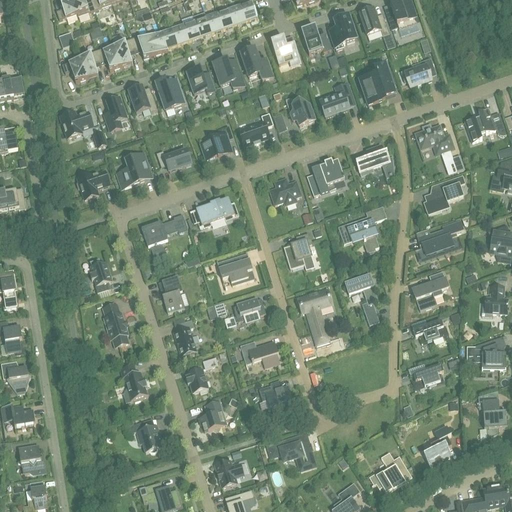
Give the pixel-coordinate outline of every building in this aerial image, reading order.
[(78,19),(71,0),(59,0),(63,11),(56,14),(59,23),(77,17),(78,19)] [(84,0),(71,0),(78,19),(95,13),(91,1),(85,3),(84,0)] [(90,0),(91,1),(95,13),(112,7),(109,0),(90,0)] [(128,0),(129,1),(132,8),(138,6),(135,0),(128,0)] [(293,0),(297,9),(309,5),(307,0),(293,0)] [(409,1),(390,7),(393,17),(388,19),(392,32),(398,30),(407,31),(411,30),(416,21),(409,1)] [(240,6),(246,24),(257,20),(258,20),(252,5),(241,8),(240,6)] [(240,6),(228,10),(234,28),(246,24),(240,6)] [(228,10),(217,14),(223,32),(234,28),(228,10)] [(367,38),(381,33),(383,39),(389,36),(383,19),(378,21),(376,20),(374,12),(368,14),(368,12),(361,15),(361,16),(360,17),(367,38)] [(144,24),(153,21),(151,14),(142,17),(144,24)] [(217,14),(206,18),(212,36),(223,32),(217,14)] [(206,21),(195,24),(200,40),(212,36),(206,18),(205,18),(206,21)] [(329,34),(336,53),(344,50),(343,47),(357,42),(348,19),(334,24),(337,31),(329,34)] [(9,36),(15,35),(13,23),(7,23),(9,36)] [(195,24),(184,28),(189,44),(200,40),(195,24)] [(184,28),(172,32),(178,47),(189,44),(184,28)] [(316,30),(301,35),(309,57),(323,53),(324,55),(331,52),(326,38),(319,41),(316,30)] [(82,31),(74,34),(76,40),(84,37),(82,31)] [(161,34),(160,34),(167,54),(168,54),(167,51),(178,47),(172,32),(161,36),(161,34)] [(148,35),(156,58),(167,54),(160,34),(149,38),(148,35)] [(59,39),(61,45),(73,41),(71,35),(59,39)] [(148,35),(131,41),(135,55),(141,53),(144,62),(156,58),(148,35)] [(278,43),(271,45),(279,68),(299,61),(301,66),(302,66),(292,39),(278,44),(278,43)] [(61,45),(63,51),(75,47),(73,41),(61,45)] [(121,70),(132,66),(129,55),(135,53),(135,55),(131,41),(124,44),(125,46),(115,49),(114,47),(113,47),(121,70)] [(420,43),(423,52),(430,50),(427,42),(420,43)] [(113,47),(96,53),(100,65),(101,66),(107,64),(110,74),(121,70),(113,47)] [(255,52),(241,57),(244,67),(243,67),(245,76),(247,75),(249,80),(260,77),(263,85),(273,81),(267,64),(260,66),(255,52)] [(91,58),(80,61),(87,82),(98,78),(95,67),(100,65),(96,53),(90,55),(91,58)] [(337,61),(339,69),(348,66),(346,58),(337,61)] [(76,85),(87,82),(80,61),(62,68),(65,77),(72,74),(76,85)] [(413,73),(412,71),(401,74),(405,85),(408,84),(411,91),(431,84),(429,77),(435,74),(431,61),(420,65),(422,71),(413,73)] [(227,63),(213,67),(221,90),(231,87),(233,92),(245,88),(237,65),(229,68),(227,63)] [(376,78),(359,83),(368,109),(385,103),(384,99),(395,95),(392,87),(396,86),(392,73),(388,75),(385,67),(374,71),(376,78)] [(338,72),(341,79),(348,76),(345,70),(338,72)] [(215,94),(209,77),(202,79),(200,72),(187,77),(194,97),(206,93),(207,96),(215,94)] [(25,98),(22,80),(21,80),(21,81),(11,83),(10,79),(2,81),(6,103),(14,101),(14,99),(24,97),(24,98),(25,98)] [(184,107),(177,84),(167,88),(165,83),(156,86),(164,109),(170,107),(172,112),(184,107)] [(281,83),(274,86),(276,92),(283,89),(281,83)] [(336,91),(339,99),(320,105),(326,121),(347,113),(346,109),(353,107),(346,87),(336,91)] [(142,90),(127,95),(130,104),(132,103),(136,115),(149,110),(150,114),(157,111),(152,95),(145,97),(142,90)] [(240,96),(242,103),(250,100),(247,93),(240,96)] [(392,109),(403,107),(401,97),(390,99),(392,109)] [(356,101),(358,107),(366,104),(364,99),(356,101)] [(107,105),(110,116),(104,118),(110,134),(122,130),(119,123),(127,121),(120,101),(107,105)] [(310,110),(298,105),(288,108),(293,125),(297,123),(300,130),(315,124),(310,110)] [(475,120),(465,124),(472,145),(482,142),(480,137),(485,135),(486,136),(496,133),(497,133),(498,136),(500,138),(503,139),(507,137),(499,116),(491,119),(488,111),(478,115),(480,120),(475,122),(475,120)] [(184,115),(187,122),(194,120),(190,113),(184,115)] [(75,115),(60,120),(68,141),(82,136),(81,134),(93,130),(88,115),(76,119),(75,115)] [(261,119),(263,125),(239,133),(244,149),(253,146),(254,148),(261,145),(260,143),(269,140),(266,131),(273,128),(269,116),(261,119)] [(274,120),(276,127),(285,124),(281,117),(274,120)] [(416,136),(415,137),(416,137),(421,152),(421,153),(422,153),(421,153),(439,147),(442,156),(454,152),(450,138),(444,140),(440,129),(440,128),(439,128),(431,131),(430,127),(423,130),(424,134),(416,136)] [(212,142),(212,144),(201,147),(206,162),(223,157),(223,158),(232,155),(228,143),(233,141),(229,129),(223,131),(225,138),(212,142)] [(4,133),(0,133),(0,156),(8,155),(8,151),(18,150),(19,150),(15,133),(5,135),(4,133)] [(102,135),(94,138),(98,150),(106,148),(102,135)] [(107,142),(110,149),(117,147),(115,142),(111,140),(107,142)] [(373,171),(383,167),(387,179),(389,179),(390,179),(392,178),(394,177),(394,180),(395,180),(393,159),(392,159),(392,160),(389,162),(387,154),(384,155),(382,148),(367,153),(369,161),(356,165),(361,179),(374,175),(373,171)] [(161,170),(167,168),(170,175),(191,167),(186,153),(165,160),(163,154),(156,156),(161,170)] [(128,172),(117,176),(122,191),(146,183),(144,177),(149,175),(151,181),(152,181),(144,157),(131,161),(133,168),(128,170),(128,172)] [(459,158),(452,161),(456,174),(464,172),(459,158)] [(508,192),(507,194),(511,195),(511,161),(500,165),(500,169),(499,169),(496,181),(494,181),(492,192),(501,194),(502,191),(508,192)] [(325,168),(324,168),(323,168),(311,172),(313,177),(307,179),(314,199),(336,191),(334,186),(344,182),(338,163),(333,165),(332,163),(324,165),(325,168)] [(98,198),(96,192),(109,188),(105,174),(92,179),(91,177),(78,182),(79,184),(77,185),(77,186),(78,191),(80,192),(81,192),(85,203),(98,198)] [(427,204),(424,205),(428,218),(442,213),(440,208),(463,199),(459,188),(465,186),(462,178),(443,185),(446,192),(425,199),(427,204)] [(296,184),(288,187),(286,181),(283,182),(275,185),(277,191),(270,193),(275,207),(284,204),(285,208),(296,204),(295,200),(301,198),(296,184)] [(22,191),(5,194),(9,213),(18,211),(19,212),(26,211),(22,191)] [(0,194),(0,214),(9,213),(5,194),(0,194)] [(211,205),(211,207),(197,212),(201,224),(198,224),(200,231),(211,228),(210,225),(225,220),(226,223),(238,218),(234,206),(230,207),(228,201),(220,204),(219,202),(211,205)] [(347,227),(338,230),(344,247),(353,244),(353,246),(363,242),(365,247),(366,247),(368,255),(374,253),(374,252),(379,250),(375,238),(377,238),(372,226),(387,221),(383,209),(366,215),(367,219),(356,223),(359,229),(349,233),(347,227)] [(316,226),(324,223),(321,217),(316,218),(315,215),(312,215),(316,226)] [(167,244),(165,236),(167,237),(178,233),(179,236),(188,233),(182,217),(173,220),(174,222),(161,227),(161,225),(142,231),(148,250),(150,250),(154,261),(166,257),(162,247),(160,246),(167,244)] [(462,220),(465,229),(469,227),(470,217),(462,220)] [(306,227),(313,225),(311,218),(304,220),(306,227)] [(337,219),(326,223),(329,234),(334,232),(333,228),(339,225),(337,219)] [(423,251),(418,252),(422,261),(436,256),(435,254),(443,251),(444,254),(458,249),(454,237),(463,233),(460,224),(443,230),(444,233),(420,241),(423,251)] [(507,228),(488,234),(489,239),(492,240),(490,256),(499,257),(499,263),(511,264),(511,256),(511,236),(510,236),(507,228)] [(313,234),(316,240),(322,238),(320,232),(313,234)] [(290,272),(305,267),(303,261),(310,259),(307,248),(312,247),(308,235),(296,239),(298,246),(284,250),(290,272)] [(249,261),(248,262),(249,263),(237,266),(235,260),(218,265),(217,264),(225,292),(226,292),(223,282),(229,280),(232,288),(254,282),(255,283),(249,261)] [(106,264),(100,266),(99,262),(90,264),(91,269),(93,276),(90,277),(92,283),(95,282),(96,288),(95,288),(97,296),(111,292),(108,285),(112,284),(106,264)] [(420,313),(437,308),(435,300),(442,298),(441,294),(448,291),(442,274),(429,279),(431,286),(413,292),(420,313)] [(0,294),(3,294),(5,303),(2,303),(4,311),(17,309),(13,282),(15,282),(13,275),(0,276),(0,294)] [(345,286),(349,297),(363,293),(367,305),(362,307),(367,322),(377,318),(373,306),(379,305),(370,278),(370,277),(361,280),(361,281),(345,286)] [(175,280),(159,286),(161,294),(164,293),(166,299),(163,300),(168,316),(184,311),(180,298),(179,296),(183,295),(180,287),(178,288),(175,280)] [(486,291),(484,284),(478,286),(480,293),(486,291)] [(492,319),(492,316),(507,317),(508,302),(502,301),(502,298),(504,298),(504,289),(489,288),(489,296),(491,296),(490,301),(486,300),(485,307),(482,306),(481,318),(492,319)] [(307,316),(317,348),(329,345),(319,312),(332,308),(327,293),(298,302),(303,317),(307,316)] [(183,297),(187,309),(191,307),(188,295),(183,297)] [(233,310),(236,318),(224,322),(227,332),(237,329),(236,325),(238,324),(238,325),(245,323),(246,326),(260,322),(259,319),(266,316),(261,301),(244,306),(243,304),(236,306),(237,309),(233,310)] [(228,318),(226,312),(224,305),(214,308),(218,321),(228,318)] [(120,316),(117,307),(103,311),(106,320),(104,321),(110,342),(116,341),(119,349),(129,346),(126,337),(128,337),(122,316),(120,316)] [(451,318),(453,326),(460,324),(460,315),(451,318)] [(196,354),(189,331),(194,330),(192,322),(177,327),(179,334),(174,336),(181,359),(196,354)] [(7,323),(0,324),(0,338),(4,338),(7,357),(14,356),(15,359),(26,357),(22,347),(21,347),(20,344),(22,344),(20,329),(9,331),(7,323)] [(415,340),(418,339),(421,347),(449,337),(446,329),(443,329),(441,323),(413,332),(415,340)] [(475,349),(475,357),(475,364),(482,364),(482,372),(506,372),(506,356),(500,356),(500,351),(506,349),(503,340),(506,339),(506,338),(475,349)] [(279,357),(276,349),(275,345),(256,350),(254,344),(240,349),(246,367),(252,365),(252,366),(254,366),(254,365),(262,362),(265,371),(280,366),(277,358),(279,357)] [(226,368),(231,366),(229,358),(223,359),(226,368)] [(203,364),(205,371),(218,367),(215,361),(203,364)] [(458,361),(450,364),(448,365),(450,372),(459,369),(458,361)] [(18,396),(25,395),(30,381),(28,380),(26,369),(15,371),(14,365),(1,367),(4,382),(9,381),(10,383),(8,385),(18,396)] [(415,383),(412,385),(415,393),(443,384),(441,376),(444,375),(441,367),(413,377),(415,383)] [(134,369),(121,373),(123,381),(125,380),(127,389),(123,397),(126,405),(134,403),(135,404),(141,403),(140,401),(148,398),(147,398),(145,390),(147,389),(145,382),(142,383),(140,376),(141,375),(136,376),(134,369)] [(187,376),(188,380),(186,380),(188,387),(190,386),(193,396),(200,394),(201,396),(207,394),(207,392),(208,391),(202,372),(187,376)] [(259,392),(262,404),(267,402),(269,411),(271,410),(274,416),(288,409),(286,405),(293,403),(288,389),(273,394),(271,388),(259,392)] [(483,412),(484,431),(486,431),(487,441),(499,435),(498,430),(507,430),(506,414),(499,414),(498,403),(479,405),(479,412),(483,412)] [(199,421),(201,428),(202,427),(204,434),(213,432),(218,434),(221,429),(227,427),(225,421),(227,416),(223,414),(220,404),(205,409),(207,415),(208,415),(209,416),(208,418),(199,421)] [(458,413),(457,404),(449,405),(450,413),(458,413)] [(36,428),(33,413),(24,415),(23,408),(1,411),(3,426),(14,424),(15,431),(36,428)] [(128,429),(131,436),(137,434),(139,441),(141,441),(146,455),(149,454),(151,456),(153,456),(155,456),(157,454),(157,452),(161,451),(156,436),(159,435),(157,428),(146,431),(144,424),(128,429)] [(431,471),(437,468),(443,465),(442,465),(452,460),(448,451),(452,449),(447,440),(451,438),(447,429),(435,435),(439,443),(430,448),(433,453),(424,458),(431,471)] [(277,446),(280,457),(282,456),(284,464),(297,460),(301,473),(315,468),(308,444),(298,447),(296,440),(277,446)] [(0,447),(1,455),(11,453),(13,450),(12,445),(0,447)] [(41,463),(39,449),(19,453),(20,462),(18,465),(24,470),(25,476),(30,475),(34,478),(35,476),(45,474),(43,463),(41,463)] [(231,454),(233,462),(242,459),(240,452),(231,454)] [(406,486),(404,483),(400,476),(407,472),(399,459),(393,463),(389,456),(381,461),(388,473),(383,476),(383,475),(376,479),(375,477),(369,481),(374,488),(372,489),(376,487),(380,493),(380,492),(382,490),(386,496),(392,492),(393,494),(406,486)] [(215,468),(217,476),(217,477),(219,482),(219,483),(222,491),(237,486),(235,480),(244,478),(240,466),(232,469),(230,463),(215,468)] [(344,463),(339,467),(342,472),(348,468),(344,463)] [(40,511),(47,511),(46,501),(47,501),(45,489),(44,490),(43,484),(30,486),(32,503),(27,504),(28,504),(29,509),(24,510),(24,511),(40,511)] [(161,484),(148,489),(139,491),(144,506),(159,506),(160,511),(175,511),(175,509),(181,507),(176,492),(170,494),(169,490),(163,492),(161,484)] [(359,511),(352,501),(360,495),(353,486),(338,497),(342,502),(333,508),(336,511),(334,511),(359,511)] [(484,500),(472,502),(466,503),(462,504),(462,511),(486,511),(487,511),(505,509),(505,511),(511,511),(511,495),(509,496),(507,488),(499,489),(491,490),(483,492),(484,500)] [(244,511),(242,504),(254,500),(251,493),(225,501),(227,507),(228,511),(244,511)]
